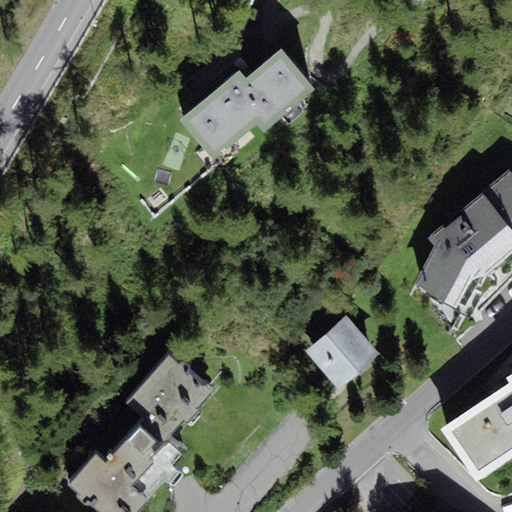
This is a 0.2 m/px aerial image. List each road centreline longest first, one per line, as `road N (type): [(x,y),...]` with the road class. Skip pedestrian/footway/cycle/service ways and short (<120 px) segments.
road 1 (residential): [(511,321),(296,511)]
road 2 (tertiary): [(71,0),(0,129)]
